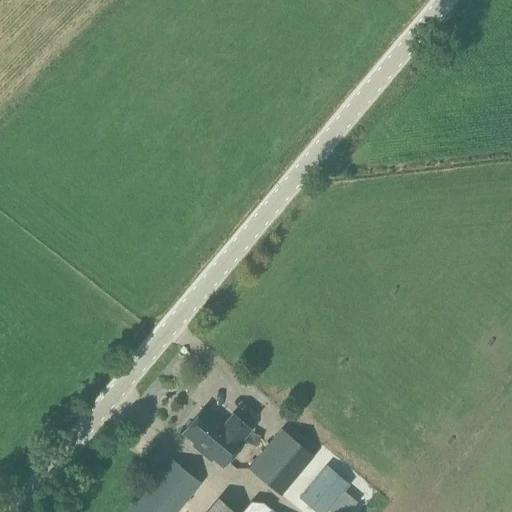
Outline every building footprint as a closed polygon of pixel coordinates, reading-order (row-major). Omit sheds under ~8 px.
[(195,443),(193,445),(212,461),(214,459),(223,466),(244,441),(243,440),(250,430),(232,415),(223,425),(203,408),(183,433),(195,443)] [(281,496),(314,456),(281,428),(248,468),(281,496)] [(123,511),(177,511),(202,483),(172,459),(135,505),(131,503),(123,511)] [(326,465),(298,497),(315,511),(325,511),(349,485),(326,465)] [(249,502),(240,511),(234,511),(218,497),(205,511),(275,511),(262,501),(256,508),(249,502)]
